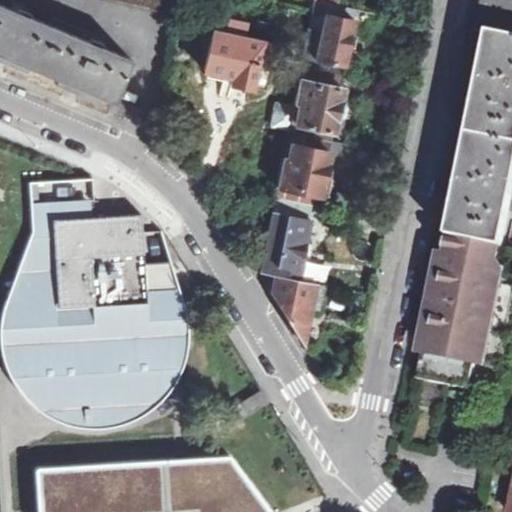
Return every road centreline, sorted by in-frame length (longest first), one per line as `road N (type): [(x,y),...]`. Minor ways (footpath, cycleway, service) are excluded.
road 1 (residential): [(341,448),(182,198),(131,153),(0,99)]
road 2 (residential): [(453,0),(373,403),(367,424),(341,448)]
